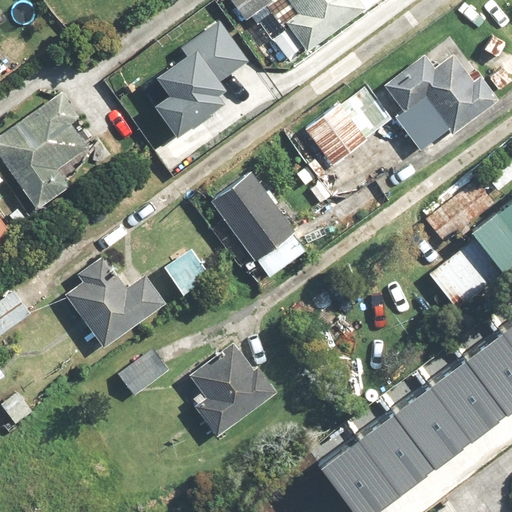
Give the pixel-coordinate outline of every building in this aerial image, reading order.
[(231,0),(245,19),(272,0),(271,0),(231,0)] [(287,0),(296,12),(285,20),(306,50),(365,8),(359,0),(287,0)] [(170,88),(155,98),(178,129),(232,89),(220,73),(251,50),(222,12),(181,42),(187,50),(158,71),(170,88)] [(432,67),(423,53),(382,82),(401,110),(394,115),(419,149),(448,129),(451,133),(498,100),(475,68),(467,74),(452,53),(432,67)] [(511,79),(511,56),(486,77),(497,91),(511,79)] [(56,167),(85,146),(69,124),(79,116),(61,90),(0,133),(0,158),(36,208),(68,184),(56,167)] [(331,163),(366,138),(339,102),(304,127),(331,163)] [(511,177),(511,155),(483,181),(494,194),(511,177)] [(251,170),(210,200),(253,259),(255,258),(268,276),(304,251),(291,232),(294,230),(251,170)] [(443,240),(493,201),(475,178),(425,217),(443,240)] [(511,197),(469,231),(474,237),(428,273),(455,308),(511,264),(511,197)] [(0,249),(14,240),(0,220),(0,249)] [(162,267),(182,294),(209,275),(189,248),(162,267)] [(80,282),(63,294),(102,347),(164,303),(142,272),(124,285),(102,254),(75,274),(80,282)] [(0,299),(0,377),(4,375),(0,370),(0,333),(30,313),(14,290),(0,299)] [(511,327),(322,467),(354,511),(369,511),(511,407),(511,327)] [(251,368),(232,341),(187,373),(200,391),(192,397),(196,403),(193,405),(215,435),(276,392),(256,364),(251,368)] [(118,373),(134,394),(168,370),(152,348),(118,373)] [(16,391),(0,402),(0,403),(17,427),(33,415),(16,391)]
